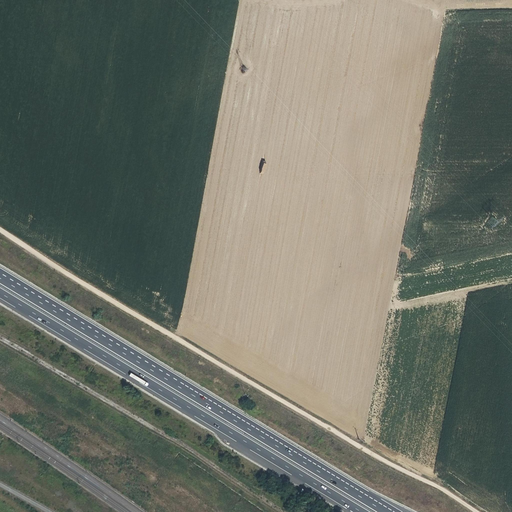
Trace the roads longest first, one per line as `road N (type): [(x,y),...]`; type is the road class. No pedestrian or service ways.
road 1 (track): [(477,511),(0,231)]
road 2 (motorway): [(390,511),(0,275)]
road 3 (motorway): [(0,292),(360,511)]
